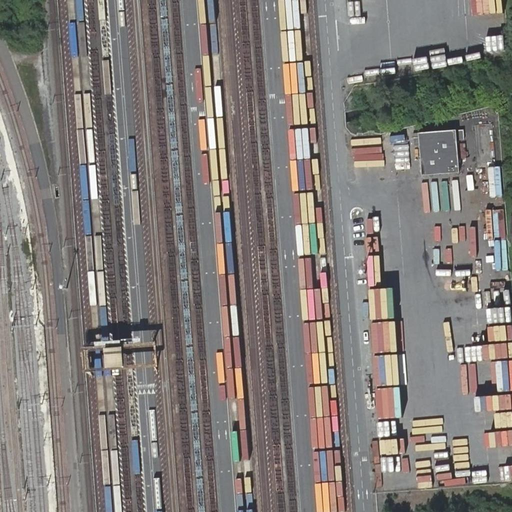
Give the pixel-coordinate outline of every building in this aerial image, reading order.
[(503,0),(477,0),(477,13),(503,13),(503,0)] [(493,30),(504,30),(503,16),(493,16),(493,30)] [(480,36),(481,51),(501,50),(500,35),(480,36)] [(456,130),(419,133),(422,176),(460,173),(456,130)] [(402,458),(389,458),(389,471),(383,471),(383,488),(402,488),(402,458)]
